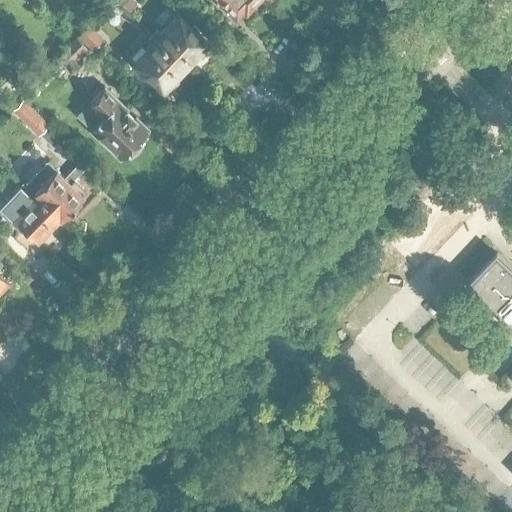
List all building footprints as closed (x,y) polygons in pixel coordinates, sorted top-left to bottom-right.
[(214,0),(220,6),(224,2),(235,12),(243,4),(245,7),(251,0),(214,0)] [(155,37),(184,64),(196,51),(201,56),(211,45),(178,13),(155,37)] [(87,28),(79,34),(88,44),(95,38),(87,28)] [(78,37),(52,63),(63,72),(67,68),(71,72),(84,60),(82,58),(91,49),(78,37)] [(172,76),(184,64),(155,37),(133,60),(167,92),(177,81),(172,76)] [(147,129),(114,97),(109,93),(93,109),(97,112),(93,117),(92,120),(94,123),(91,127),(121,156),(125,153),(130,154),(137,146),(135,141),(147,129)] [(38,133),(48,124),(22,98),(13,108),(38,133)] [(55,168),(47,160),(25,183),(61,218),(83,194),(55,168)] [(458,169),(449,179),(466,195),(475,185),(458,169)] [(25,183),(24,183),(22,181),(0,204),(0,209),(21,230),(24,227),(36,239),(38,237),(41,241),(51,231),(47,228),(58,216),(60,218),(61,218),(25,183)] [(185,199),(174,189),(165,199),(176,209),(185,199)] [(511,265),(497,252),(469,282),(471,284),(511,322),(511,265)]
